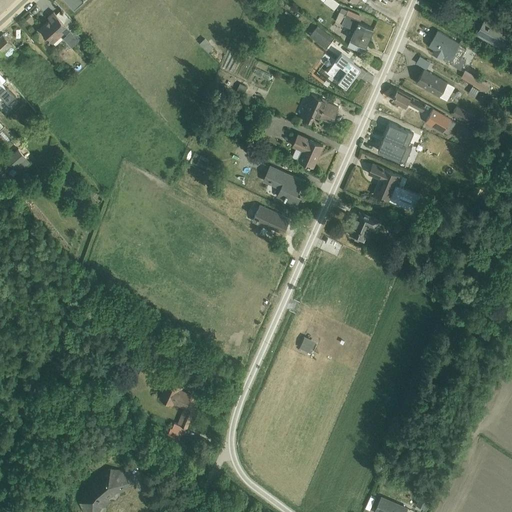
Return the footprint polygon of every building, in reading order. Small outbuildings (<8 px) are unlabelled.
[(322,0),(334,9),(339,2),(335,0),(322,0)] [(351,39),(366,46),(366,45),(365,45),(373,29),(359,23),(362,16),(348,9),(347,10),(341,7),(335,21),(355,29),(351,39)] [(49,18),(39,28),(53,43),(65,32),(67,34),(63,38),(72,47),(82,38),(74,28),(71,30),(76,25),(62,9),(56,14),(53,11),(47,16),(49,18)] [(511,33),(485,18),(477,32),(508,50),(511,42),(511,33)] [(315,28),(310,34),(326,47),(331,40),(315,28)] [(438,30),(429,46),(434,49),(432,52),(461,69),(466,60),(461,57),(466,48),(459,44),(460,43),(438,30)] [(0,53),(1,53),(2,54),(5,51),(13,59),(17,54),(14,50),(17,47),(3,33),(0,35),(0,53)] [(205,38),(199,43),(208,52),(214,47),(205,38)] [(366,46),(351,39),(348,47),(366,54),(369,47),(366,46)] [(234,67),(238,55),(231,52),(227,64),(234,67)] [(341,52),(327,71),(346,86),(353,78),(361,67),(354,62),(341,52)] [(424,68),(416,82),(447,100),(455,86),(424,68)] [(257,69),(255,74),(268,80),(271,75),(257,69)] [(465,69),(461,76),(486,91),(486,90),(488,91),(490,87),(489,86),(490,84),(465,69)] [(240,83),(236,92),(244,95),(248,86),(240,83)] [(472,85),(468,93),(475,97),(479,90),(472,85)] [(398,89),(392,99),(406,106),(408,103),(422,111),(424,106),(427,108),(428,105),(398,89)] [(305,107),(300,116),(312,121),(315,114),(332,122),(339,107),(310,94),(307,102),(306,101),(304,106),(305,107)] [(457,106),(452,113),(466,121),(470,114),(457,106)] [(433,109),(426,121),(443,131),(444,130),(448,133),(455,122),(433,109)] [(224,126),(221,132),(229,136),(232,130),(224,126)] [(298,133),(292,145),(296,147),(292,156),(298,158),(297,159),(313,166),(323,144),(298,133)] [(18,149),(7,158),(14,167),(25,157),(18,149)] [(200,155),(196,165),(205,168),(209,159),(200,155)] [(373,163),(368,173),(380,178),(373,194),(416,212),(423,196),(398,186),(402,176),(373,163)] [(270,164),(263,180),(280,187),(277,195),(297,204),(301,195),(294,192),(296,188),(299,189),(303,179),(270,164)] [(260,204),(253,221),(268,227),(269,226),(284,232),(290,218),(260,204)] [(357,227),(363,212),(360,211),(354,226),(357,227)] [(357,227),(354,226),(350,234),(365,241),(370,229),(377,232),(382,221),(363,212),(357,227)] [(416,235),(412,242),(432,251),(436,243),(416,235)] [(167,380),(159,398),(173,405),(174,403),(184,408),(177,424),(175,423),(172,428),(171,428),(168,435),(176,438),(177,437),(180,438),(182,433),(184,433),(186,427),(187,428),(194,410),(191,408),(196,398),(191,396),(192,394),(182,389),(183,387),(167,380)] [(84,492),(79,502),(83,511),(99,511),(102,507),(106,507),(110,501),(109,498),(118,492),(123,492),(129,489),(130,481),(123,470),(110,468),(100,473),(98,477),(84,492)] [(423,488),(416,505),(425,509),(433,492),(423,488)] [(381,495),(374,511),(405,511),(408,507),(381,495)]
